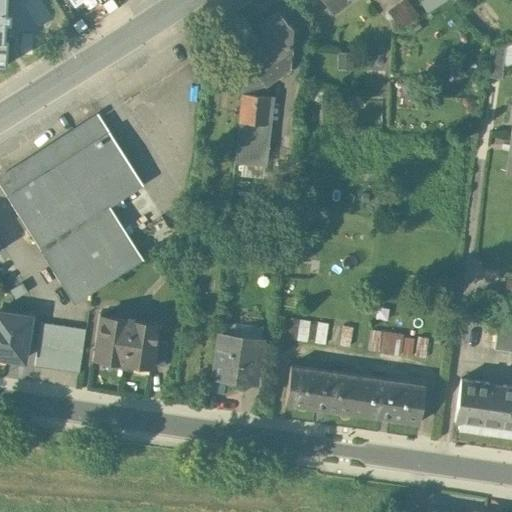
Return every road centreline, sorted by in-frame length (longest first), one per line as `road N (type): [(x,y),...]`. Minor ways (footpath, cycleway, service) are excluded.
road 1 (residential): [(511,476),(0,395)]
road 2 (tertiary): [(0,119),(188,0)]
